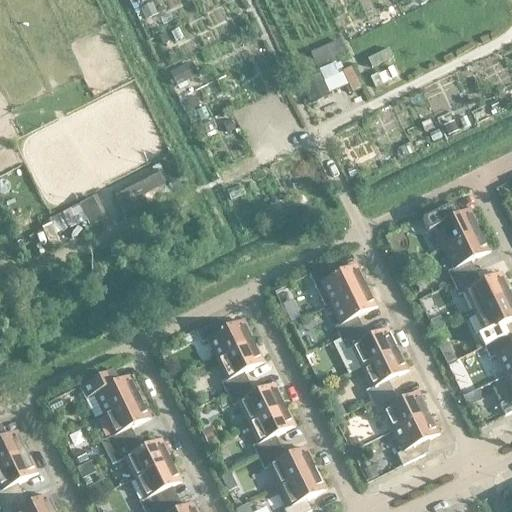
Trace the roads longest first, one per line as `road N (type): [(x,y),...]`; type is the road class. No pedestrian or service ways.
road 1 (residential): [(358,511),(246,286),(133,343),(216,511)]
road 2 (residential): [(478,464),(360,229)]
road 3 (unknown): [(246,0),(309,135)]
road 4 (residential): [(74,511),(17,401),(0,410)]
road 5 (residential): [(511,253),(473,175),(511,157)]
